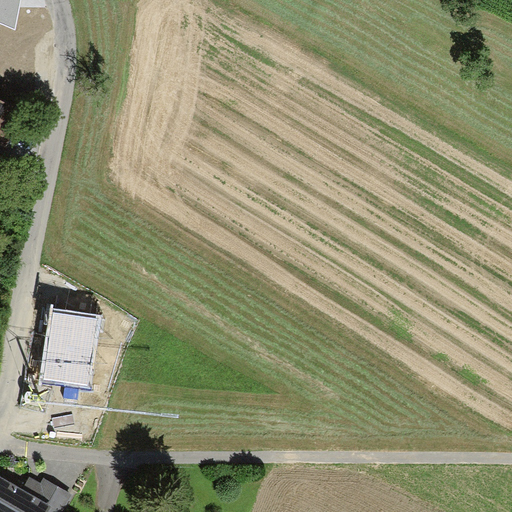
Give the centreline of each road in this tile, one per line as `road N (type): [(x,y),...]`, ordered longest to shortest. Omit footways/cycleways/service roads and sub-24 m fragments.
road 1 (residential): [(53,0),(66,37),(65,67),(17,341),(0,395)]
road 2 (residential): [(266,456),(105,456),(0,445)]
road 3 (track): [(511,459),(266,456)]
